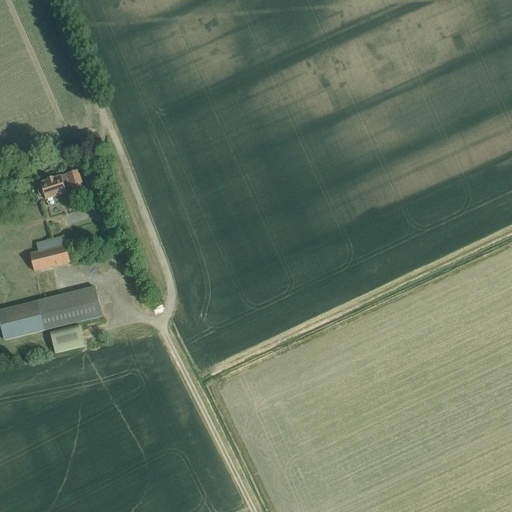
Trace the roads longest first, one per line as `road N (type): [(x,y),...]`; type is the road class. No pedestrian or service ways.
road 1 (unclassified): [(160,319),(171,307),(171,284),(52,0)]
road 2 (track): [(252,511),(160,319)]
